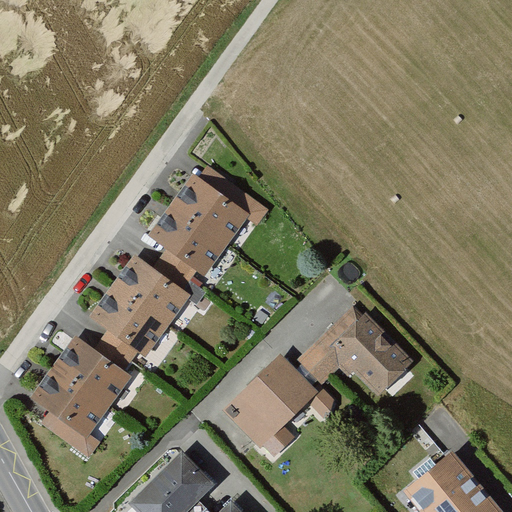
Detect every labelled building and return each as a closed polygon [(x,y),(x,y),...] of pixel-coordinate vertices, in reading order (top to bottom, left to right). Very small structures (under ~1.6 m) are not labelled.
[(199,170),(162,234),(221,268),(258,203),(199,170)] [(135,257),(98,321),(156,355),(194,291),(135,257)] [(323,336),(295,362),(289,357),(236,417),(282,457),(335,397),(325,388),(352,362),(392,398),(419,368),(350,306),(323,336)] [(80,337),(43,402),(102,435),(139,371),(80,337)] [(182,452),(129,506),(135,511),(187,511),(215,484),(182,452)] [(500,511),(451,454),(409,489),(428,511),(500,511)] [(241,511),(230,501),(219,511),(241,511)]
